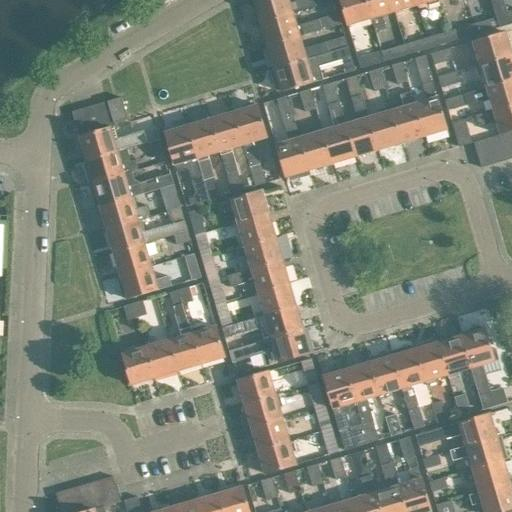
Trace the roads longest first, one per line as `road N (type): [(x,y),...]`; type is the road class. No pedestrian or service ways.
road 1 (residential): [(491,278),(339,322),(304,206),(455,163),(464,180)]
road 2 (residential): [(29,150),(23,411)]
road 3 (residential): [(191,0),(44,86),(29,150)]
road 4 (residential): [(216,425),(130,453),(96,414),(23,411)]
